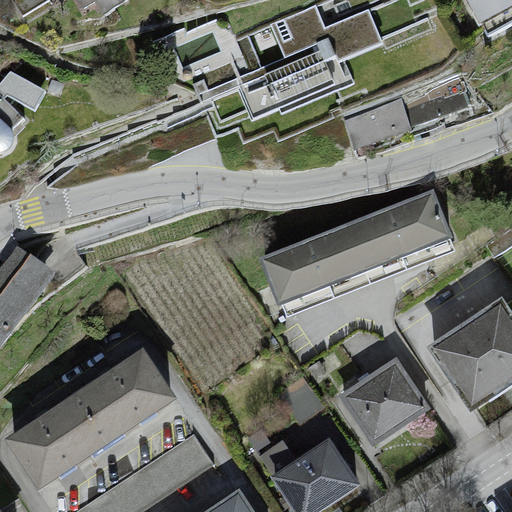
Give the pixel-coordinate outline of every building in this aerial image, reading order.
[(10,0),(23,21),(57,0),(10,0)] [(76,0),(81,7),(96,5),(105,19),(133,0),(76,0)] [(432,0),(324,0),(236,34),(247,63),(190,84),(215,147),(364,90),(346,66),(443,28),(432,0)] [(511,0),(467,0),(481,27),(511,10),(511,0)] [(11,72),(0,82),(0,138),(22,117),(4,99),(7,95),(34,110),(44,90),(11,72)] [(402,100),(345,118),(355,149),(412,131),(402,100)] [(443,195),(265,262),(284,313),(462,246),(443,195)] [(0,265),(0,353),(7,358),(62,275),(14,244),(0,265)] [(511,316),(503,303),(432,348),(473,412),(511,386),(511,316)] [(334,344),(299,368),(313,388),(348,364),(334,344)] [(148,353),(10,444),(45,497),(183,406),(148,353)] [(395,362),(343,395),(374,441),(425,408),(395,362)] [(298,380),(273,397),(294,429),(320,412),(298,380)] [(74,511),(137,511),(206,467),(187,438),(74,511)] [(327,444),(275,478),(297,511),(314,511),(355,485),(327,444)] [(254,511),(243,495),(216,511),(254,511)]
